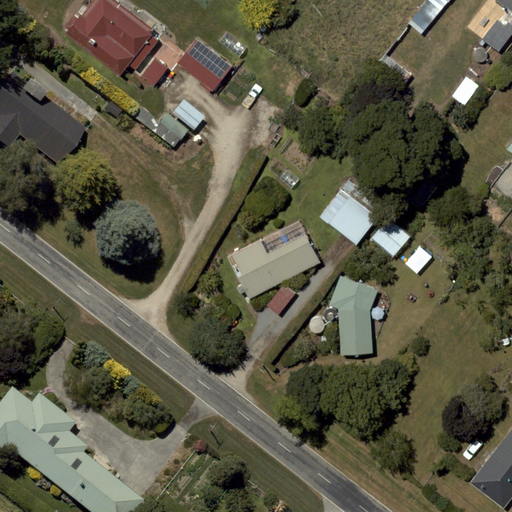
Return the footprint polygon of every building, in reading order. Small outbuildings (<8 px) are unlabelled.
[(104,0),(98,0),(70,40),(123,77),(153,35),(104,0)] [(443,8),(432,0),(424,0),(408,22),(423,34),(443,8)] [(511,0),(509,0),(503,8),(511,15),(511,0)] [(511,40),(511,15),(503,8),(479,37),(500,55),(511,40)] [(198,43),(180,64),(213,91),(231,70),(198,43)] [(176,64),(160,50),(138,77),(154,91),(176,64)] [(0,106),(0,127),(59,170),(86,133),(17,83),(0,106)] [(189,131),(165,111),(158,120),(167,128),(162,135),(176,147),(189,131)] [(347,179),(318,219),(354,245),(383,205),(347,179)] [(389,215),(370,235),(394,259),(414,238),(389,215)] [(262,243),(231,261),(253,300),(321,261),(306,234),(269,255),(262,243)] [(341,280),(330,307),(336,310),(341,355),(371,352),(367,310),(374,293),(341,280)] [(15,395),(0,415),(0,471),(5,465),(67,511),(145,511),(147,509),(82,460),(86,448),(15,395)] [(511,427),(471,484),(506,509),(511,500),(511,427)]
